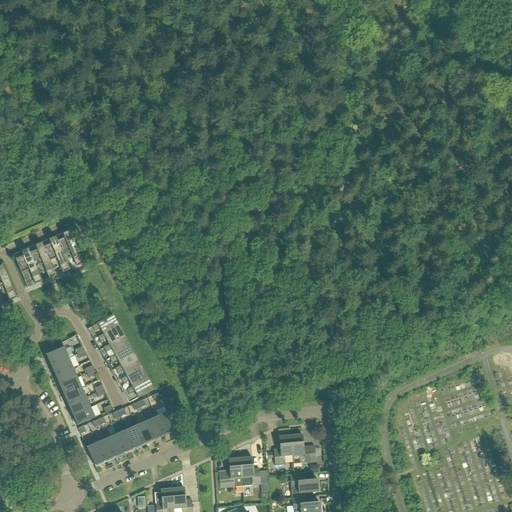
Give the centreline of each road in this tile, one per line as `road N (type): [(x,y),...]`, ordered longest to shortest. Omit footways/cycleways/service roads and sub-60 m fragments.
road 1 (unclassified): [(71,497),(250,418),(320,412)]
road 2 (track): [(0,76),(64,189)]
road 3 (residential): [(71,497),(46,415),(15,384)]
road 4 (residential): [(41,318),(71,319),(116,403)]
